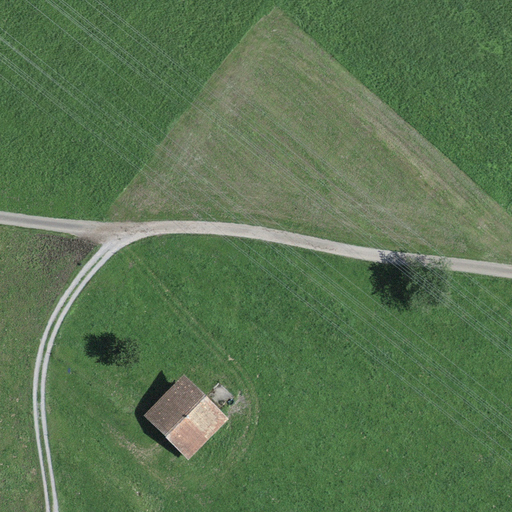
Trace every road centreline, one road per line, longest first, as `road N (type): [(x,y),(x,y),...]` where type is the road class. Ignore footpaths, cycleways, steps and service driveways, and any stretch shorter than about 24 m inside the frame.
road 1 (track): [(0,215),(126,230),(234,230),(511,272)]
road 2 (track): [(51,511),(38,429),(43,352),(80,284),(126,230)]
